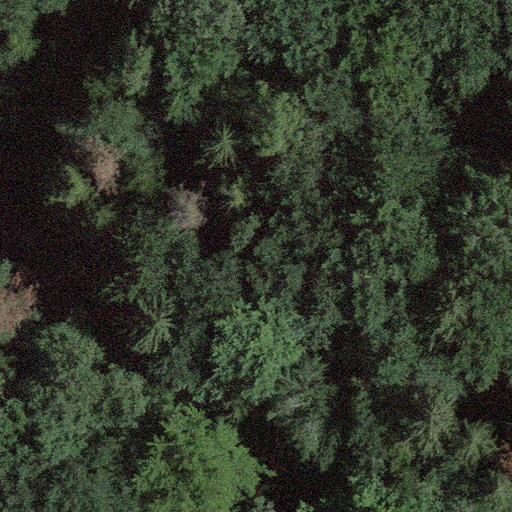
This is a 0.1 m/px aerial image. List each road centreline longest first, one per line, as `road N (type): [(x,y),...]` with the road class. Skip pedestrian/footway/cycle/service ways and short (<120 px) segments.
road 1 (residential): [(420,511),(127,368),(0,281)]
road 2 (track): [(127,368),(0,187)]
